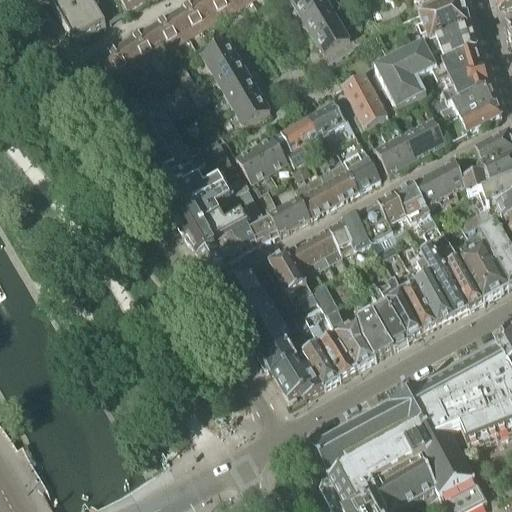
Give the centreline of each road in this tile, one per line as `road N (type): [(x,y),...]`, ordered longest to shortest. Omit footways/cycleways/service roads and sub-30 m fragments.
road 1 (residential): [(276,441),(25,0)]
road 2 (residential): [(276,441),(511,311)]
